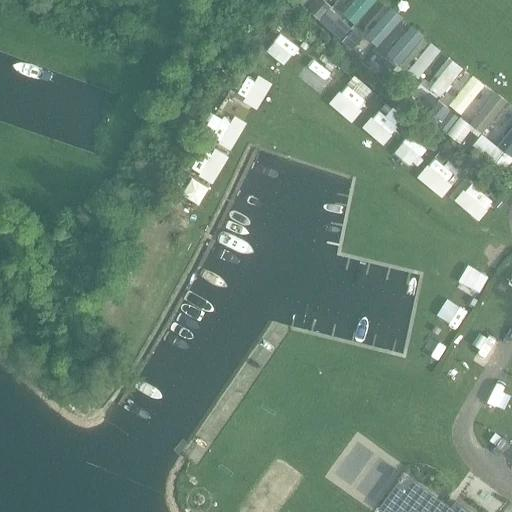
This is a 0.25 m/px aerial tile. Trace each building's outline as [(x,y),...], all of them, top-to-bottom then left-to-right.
[(354,0),(344,11),(356,23),(377,0),(354,0)] [(384,48),(406,17),(389,4),(366,35),(384,48)] [(343,20),(333,32),(340,39),(351,27),(343,20)] [(388,58),(402,67),(424,31),(410,23),(388,58)] [(351,30),(346,36),(355,44),(360,38),(351,30)] [(431,88),(443,96),(464,66),(453,58),(431,88)] [(329,82),(332,61),(311,59),(309,79),(329,82)] [(385,61),(379,69),(386,75),(393,68),(385,61)] [(475,74),(450,103),(470,119),(469,120),(483,131),(508,101),(475,74)] [(257,107),(273,83),(261,75),(246,99),(257,107)] [(410,76),(404,84),(409,87),(415,79),(410,76)] [(347,82),(330,102),(353,121),(369,101),(347,82)] [(431,96),(423,106),(430,111),(437,101),(431,96)] [(385,105),(381,109),(385,113),(389,108),(385,105)] [(509,127),(511,122),(511,112),(505,107),(497,117),(509,127)] [(204,133),(235,146),(244,125),(213,112),(204,133)] [(505,151),(511,156),(511,126),(498,144),(483,133),(474,144),(497,161),(505,151)] [(418,167),(430,147),(408,134),(396,154),(418,167)] [(208,142),(193,169),(215,181),(230,155),(208,142)] [(438,153),(435,157),(441,162),(445,158),(438,153)] [(456,200),(479,220),(495,201),(472,181),(456,200)] [(498,201),(494,206),(498,210),(503,204),(498,201)] [(472,511),(467,508),(463,511),(460,511),(409,474),(382,511),(383,511),(472,511)]
